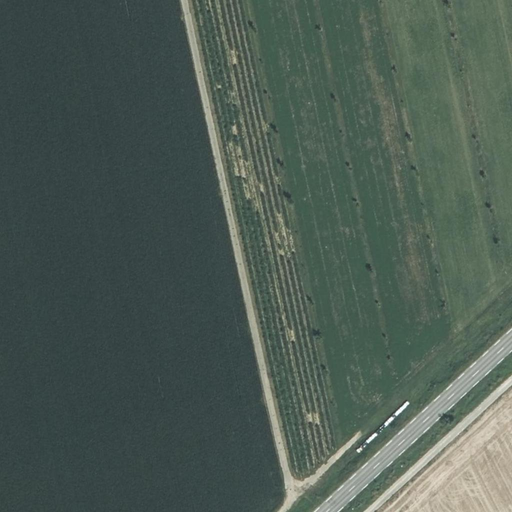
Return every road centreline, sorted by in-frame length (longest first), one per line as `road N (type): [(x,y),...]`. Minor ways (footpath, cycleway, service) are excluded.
road 1 (track): [(184,0),(290,502)]
road 2 (track): [(511,297),(280,511)]
road 3 (tertiary): [(323,511),(511,337)]
road 4 (track): [(369,511),(511,381)]
